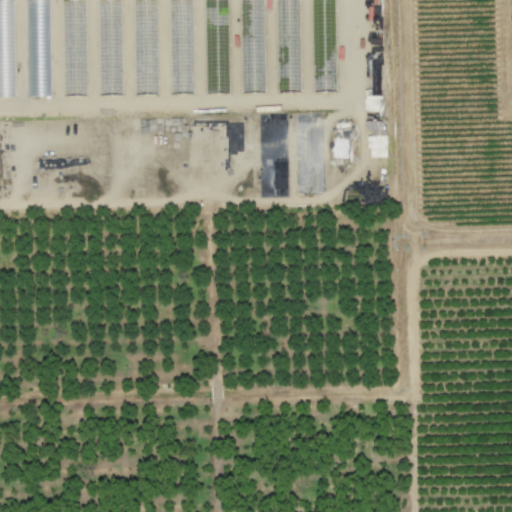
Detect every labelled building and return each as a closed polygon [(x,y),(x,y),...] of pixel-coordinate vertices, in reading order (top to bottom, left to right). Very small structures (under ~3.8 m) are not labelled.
[(50,96),(48,0),(24,0),(27,97),(50,96)] [(61,0),(63,28),(64,60),(84,60),(82,0),(61,0)] [(119,0),(107,0),(108,23),(120,23),(119,0)] [(132,0),(134,95),(157,94),(155,0),(132,0)] [(191,0),(167,0),(170,94),(193,94),(191,0)] [(276,0),(277,17),(284,16),(285,26),(296,25),(294,0),(276,0)] [(386,169),(386,140),(368,139),(368,168),(386,169)]
